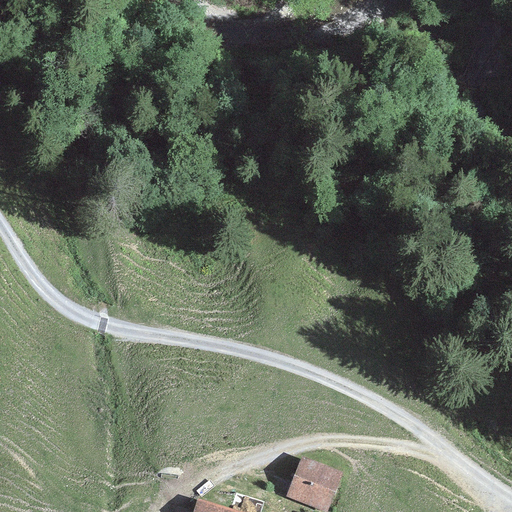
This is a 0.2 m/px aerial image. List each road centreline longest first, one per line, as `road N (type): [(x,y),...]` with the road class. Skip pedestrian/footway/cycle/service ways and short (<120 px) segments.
road 1 (track): [(0,218),(37,276),(69,307),(277,362),(349,390),(511,506)]
road 2 (track): [(456,466),(325,436),(127,511)]
